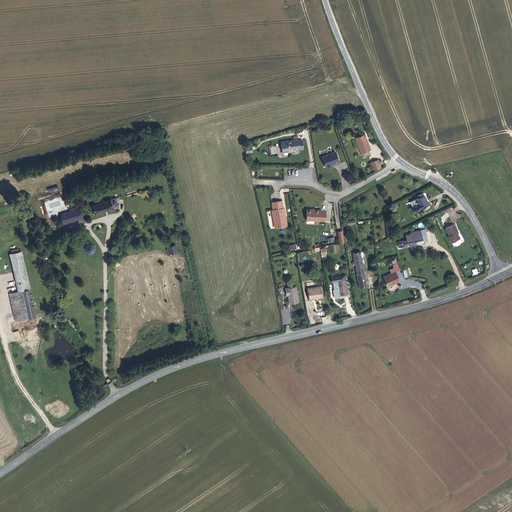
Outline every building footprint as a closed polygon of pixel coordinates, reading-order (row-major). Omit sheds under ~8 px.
[(361,153),(363,152),(368,150),(370,150),(364,134),(355,138),(361,153)] [(288,150),(298,148),(299,150),(302,149),(300,139),(297,140),(297,139),(280,142),(282,152),(288,151),(288,150)] [(334,151),(321,156),(324,166),(333,163),(334,164),(338,162),(334,151)] [(378,159),(370,162),(373,170),(381,167),(378,159)] [(423,200),(422,198),(418,200),(419,202),(415,204),(419,212),(429,207),(426,199),(423,200)] [(120,203),(119,199),(92,206),(94,216),(118,210),(117,204),(120,203)] [(270,209),(273,228),(286,226),(283,208),(282,208),(280,201),(270,202),(271,209),(270,209)] [(83,218),(80,209),(31,222),(33,231),(57,224),(83,218)] [(305,209),(305,220),(323,220),(323,210),(319,209),(305,209)] [(457,231),(453,225),(445,229),(449,236),(447,237),(451,244),(459,239),(456,232),(457,231)] [(399,245),(400,252),(429,245),(426,232),(412,235),(411,237),(407,238),(408,242),(399,245)] [(96,246),(93,243),(88,243),(85,245),(85,251),(88,255),(92,254),(96,250),(96,246)] [(182,268),(176,244),(167,245),(173,270),(182,268)] [(11,254),(16,272),(20,292),(23,291),(29,317),(32,317),(37,316),(31,289),(22,252),(11,254)] [(353,255),(358,291),(366,290),(360,254),(353,255)] [(344,271),(332,272),(333,277),(332,277),(332,282),(334,282),(334,284),(332,285),(331,285),(332,293),(337,292),(337,290),(346,289),(344,271)] [(8,294),(12,294),(20,292),(16,272),(4,275),(8,294)] [(383,278),(387,288),(392,285),(399,282),(395,273),(383,278)] [(287,288),(288,296),(298,295),(296,279),(284,280),(284,288),(287,288)] [(308,293),(321,292),(319,280),(306,281),(308,293)] [(12,294),(17,320),(29,317),(23,291),(20,292),(12,294)] [(32,317),(29,317),(34,341),(37,340),(32,317)]
